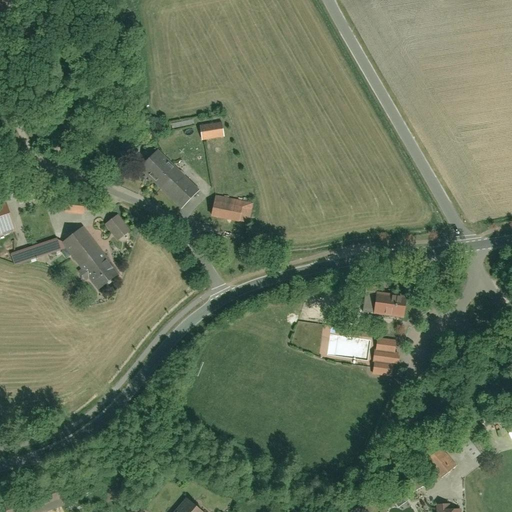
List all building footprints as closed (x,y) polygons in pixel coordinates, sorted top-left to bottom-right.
[(0,0),(0,9),(18,8),(17,0),(0,0)] [(203,125),(205,141),(227,139),(226,123),(203,125)] [(163,152),(144,173),(184,210),(204,189),(163,152)] [(217,196),(213,215),(242,222),(246,203),(217,196)] [(68,198),(66,215),(86,217),(88,200),(68,198)] [(0,206),(0,237),(17,231),(7,204),(0,206)] [(17,265),(65,250),(101,294),(125,273),(85,226),(69,240),(68,236),(13,252),(17,265)] [(378,289),(375,316),(408,320),(411,294),(378,289)] [(378,337),(373,377),(396,380),(401,340),(378,337)] [(470,423),(452,436),(471,463),(489,450),(470,423)] [(422,455),(441,480),(457,468),(438,443),(422,455)] [(199,511),(188,502),(179,511),(199,511)]
